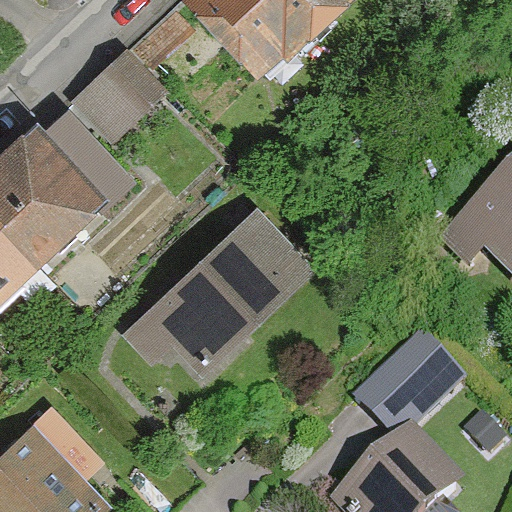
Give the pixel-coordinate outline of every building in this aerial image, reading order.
[(347,0),(199,0),(267,69),(286,50),(291,55),(347,0)] [(190,30),(173,13),(134,49),(150,67),(190,30)] [(127,53),(73,103),(112,144),(165,93),(127,53)] [(68,111),(44,134),(34,123),(0,155),(0,224),(37,264),(96,210),(101,215),(135,183),(68,111)] [(511,284),(511,173),(456,229),(511,284)] [(316,272),(257,211),(142,321),(201,382),(316,272)] [(0,299),(37,264),(0,224),(0,299)] [(420,333),(357,396),(398,436),(461,372),(420,333)] [(106,511),(110,508),(33,429),(0,461),(0,511),(106,511)] [(410,433),(332,511),(451,511),(446,507),(465,488),(410,433)] [(155,511),(171,511),(202,483),(171,451),(132,488),(155,511)]
